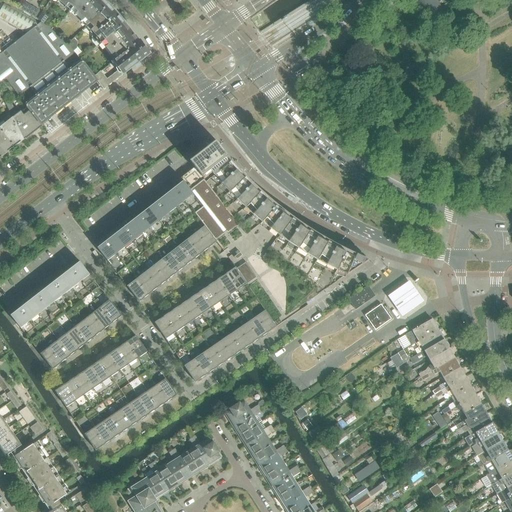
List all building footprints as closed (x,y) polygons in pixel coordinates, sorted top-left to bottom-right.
[(59,0),(71,9),(78,0),(59,0)] [(87,24),(108,4),(103,0),(78,0),(71,9),(87,24)] [(445,0),(414,0),(412,2),(416,9),(414,10),(418,15),(420,14),(427,25),(452,9),(449,3),(443,7),(440,3),(445,0)] [(66,105),(83,92),(84,91),(97,81),(94,77),(83,63),(81,60),(70,69),(65,61),(75,53),(73,51),(68,45),(61,38),(55,33),(52,31),(45,26),(41,23),(40,24),(4,3),(0,10),(0,19),(27,34),(0,55),(0,83),(6,79),(6,80),(19,96),(30,88),(36,95),(25,104),(28,107),(41,124),(54,114),(55,114),(60,109),(66,105)] [(124,22),(120,18),(120,17),(118,17),(113,11),(113,9),(108,4),(87,24),(95,34),(92,37),(92,42),(96,47),(102,42),(101,40),(124,22)] [(139,42),(135,37),(135,36),(133,36),(128,29),(128,27),(124,22),(101,40),(102,42),(116,60),(139,42)] [(77,48),(77,42),(73,39),(68,45),(73,51),(77,48)] [(122,74),(149,54),(144,48),(144,47),(140,41),(139,42),(116,60),(113,62),(119,70),(122,74)] [(308,66),(294,74),(296,76),(300,82),(313,74),(309,68),(308,66)] [(110,84),(107,80),(100,72),(94,77),(97,81),(103,89),(110,84)] [(15,109),(10,101),(5,103),(9,111),(15,109)] [(41,124),(28,107),(21,112),(21,111),(12,117),(23,139),(25,138),(26,138),(27,137),(29,137),(31,135),(31,134),(37,130),(38,130),(40,128),(40,127),(42,126),(41,124)] [(23,139),(12,117),(0,126),(0,128),(14,147),(23,139)] [(14,147),(0,128),(0,148),(5,154),(14,147)] [(306,303),(369,260),(347,250),(341,247),(326,239),(320,235),(306,226),(292,216),(287,212),(279,206),(278,206),(277,205),(269,198),(257,187),(245,176),(234,164),(224,151),(216,140),(189,161),(194,167),(202,178),(189,188),(193,194),(203,207),(195,213),(205,226),(216,240),(226,232),(227,233),(239,225),(209,186),(213,183),(259,243),(306,303)] [(202,178),(194,167),(181,178),(189,188),(202,178)] [(193,194),(189,188),(181,178),(172,185),(184,200),(193,194)] [(306,303),(259,243),(213,183),(209,186),(239,225),(227,233),(226,232),(216,240),(217,242),(216,242),(224,252),(228,249),(232,255),(228,258),(235,267),(236,267),(249,282),(246,284),(265,310),(268,308),(281,324),(299,311),(297,308),(306,303)] [(184,200),(172,185),(171,184),(172,185),(163,191),(176,207),(184,200)] [(176,207),(163,191),(155,198),(167,214),(176,207)] [(127,287),(136,279),(145,273),(153,266),(162,259),(170,253),(179,246),(187,239),(196,233),(205,226),(195,213),(203,207),(193,194),(184,200),(176,207),(167,214),(159,221),(150,227),(142,234),(133,241),(125,247),(116,254),(107,261),(127,287)] [(167,214),(155,198),(154,197),(154,198),(146,205),(159,221),(167,214)] [(159,221),(146,205),(138,211),(150,227),(159,221)] [(150,227),(138,211),(137,210),(137,211),(137,212),(129,218),(142,234),(150,227)] [(142,234),(129,218),(121,225),(133,241),(142,234)] [(133,241),(121,225),(120,224),(120,225),(112,231),(125,247),(133,241)] [(217,242),(216,240),(205,226),(196,233),(208,248),(216,242),(217,242)] [(125,247),(112,231),(104,238),(116,254),(125,247)] [(208,248),(196,233),(187,239),(200,255),(208,248)] [(116,254),(104,238),(103,237),(103,238),(95,245),(107,261),(116,254)] [(200,255),(187,239),(179,246),(191,262),(200,255)] [(191,262),(179,246),(170,253),(183,268),(191,262)] [(183,268),(170,253),(162,259),(174,275),(183,268)] [(90,275),(77,259),(68,266),(81,282),(90,275)] [(174,275),(162,259),(153,266),(166,282),(174,275)] [(81,282),(68,266),(67,265),(68,266),(60,272),(72,288),(81,282)] [(166,282),(153,266),(145,273),(157,288),(166,282)] [(236,267),(235,267),(226,273),(238,290),(246,284),(249,282),(236,267)] [(72,288),(60,272),(51,279),(64,295),(72,288)] [(157,288),(145,273),(136,279),(149,295),(157,288)] [(238,290),(226,273),(217,279),(229,296),(238,290)] [(50,347),(59,341),(67,334),(76,327),(84,321),(92,314),(101,307),(109,301),(90,275),(81,282),(72,288),(64,295),(55,302),(47,308),(38,315),(30,322),(21,329),(41,355),(50,347)] [(64,295),(51,279),(50,278),(51,279),(43,285),(55,302),(64,295)] [(149,295),(136,279),(127,287),(139,302),(149,295)] [(229,296),(217,279),(208,286),(220,302),(229,296)] [(381,310),(388,321),(393,328),(430,302),(414,280),(378,305),(381,310)] [(229,335),(238,329),(247,323),(256,317),(265,310),(246,284),(238,290),(229,296),(220,302),(211,308),(202,314),(193,320),(184,327),(175,333),(166,339),(184,366),(194,359),(203,353),(211,347),(220,341),(229,335)] [(55,302),(43,285),(34,292),(47,308),(55,302)] [(220,302),(208,286),(199,292),(211,308),(220,302)] [(355,310),(375,296),(371,290),(368,286),(348,300),(352,305),(355,310)] [(47,308),(34,292),(33,291),(34,292),(26,299),(38,315),(47,308)] [(211,308),(199,292),(191,298),(202,314),(211,308)] [(202,314),(191,298),(182,304),(193,320),(202,314)] [(38,315),(26,299),(17,305),(30,322),(38,315)] [(121,316),(109,301),(101,307),(113,322),(121,316)] [(30,322),(17,305),(16,304),(16,305),(17,306),(8,312),(21,329),(30,322)] [(193,320),(182,304),(173,310),(184,327),(193,320)] [(391,319),(381,304),(365,315),(375,330),(391,319)] [(113,322),(101,307),(92,314),(104,329),(113,322)] [(268,308),(265,310),(256,317),(267,333),(281,324),(268,308)] [(184,327),(173,310),(164,316),(175,333),(184,327)] [(104,329),(92,314),(84,321),(96,336),(104,329)] [(175,333),(164,316),(154,323),(166,339),(175,333)] [(267,333),(256,317),(247,323),(258,339),(267,333)] [(419,342),(438,330),(437,328),(438,327),(436,324),(434,324),(432,319),(409,332),(406,334),(407,336),(406,337),(410,344),(411,344),(412,345),(419,342)] [(96,336),(84,321),(76,327),(87,342),(96,336)] [(258,339),(247,323),(238,329),(249,345),(258,339)] [(87,342),(76,327),(67,334),(79,349),(87,342)] [(249,345),(238,329),(229,335),(240,351),(249,345)] [(421,352),(444,340),(442,337),(442,335),(440,332),(439,332),(438,330),(419,342),(421,345),(418,347),(421,352)] [(79,349),(67,334),(59,341),(70,356),(79,349)] [(147,352),(136,335),(127,341),(138,358),(147,352)] [(240,351),(229,335),(220,341),(232,357),(240,351)] [(429,360),(449,349),(448,347),(448,346),(446,343),(445,342),(444,340),(421,352),(423,357),(427,356),(429,360)] [(70,356),(59,341),(50,347),(62,362),(70,356)] [(138,358),(127,341),(118,348),(129,364),(138,358)] [(232,357),(220,341),(211,347),(223,364),(232,357)] [(62,362),(50,347),(41,355),(52,370),(62,362)] [(223,364),(211,347),(203,353),(214,370),(223,364)] [(129,364),(118,348),(109,354),(120,370),(129,364)] [(420,378),(427,374),(432,371),(454,358),(452,355),(453,354),(451,350),(450,350),(449,349),(429,360),(431,364),(429,365),(425,370),(419,374),(420,378)] [(403,350),(398,354),(403,364),(410,359),(408,356),(407,356),(403,350)] [(139,397),(148,391),(157,385),(165,379),(147,352),(138,358),(129,364),(120,370),(111,377),(103,383),(94,389),(85,395),(76,401),(66,408),(84,434),(94,428),(103,422),(112,415),(121,409),(130,403),(139,397)] [(214,370),(203,353),(194,359),(205,376),(214,370)] [(120,370),(109,354),(100,360),(111,377),(120,370)] [(396,369),(403,364),(398,354),(390,358),(396,369)] [(443,377),(459,367),(458,365),(459,364),(457,361),(456,361),(454,358),(432,371),(434,375),(437,374),(440,372),(443,377)] [(205,376),(194,359),(184,366),(195,382),(205,376)] [(111,377),(100,360),(91,366),(103,383),(111,377)] [(103,383),(91,366),(82,372),(94,389),(103,383)] [(434,395),(465,376),(463,374),(464,372),(462,369),(460,369),(459,367),(443,377),(446,382),(439,386),(439,387),(432,392),(434,395)] [(94,389),(82,372),(73,378),(85,395),(94,389)] [(422,381),(429,377),(427,374),(420,378),(418,380),(419,383),(422,381)] [(453,396),(470,386),(469,384),(470,383),(468,379),(466,379),(465,376),(434,395),(436,398),(443,394),(443,395),(450,390),(453,396)] [(85,395),(73,378),(64,384),(76,401),(85,395)] [(176,395),(165,379),(157,385),(168,401),(176,395)] [(76,401),(64,384),(55,391),(66,408),(76,401)] [(168,401),(157,385),(148,391),(159,407),(168,401)] [(456,407),(475,395),(474,392),(474,391),(473,388),(471,387),(470,386),(453,396),(456,401),(449,405),(448,407),(442,411),(442,412),(440,413),(442,416),(456,407)] [(159,407),(148,391),(139,397),(150,413),(159,407)] [(350,396),(347,391),(340,396),(343,401),(350,396)] [(15,399),(10,392),(6,395),(11,402),(15,399)] [(464,414),(481,404),(480,402),(480,401),(479,398),(477,398),(475,395),(456,407),(458,411),(461,409),(464,414)] [(150,413),(139,397),(130,403),(141,419),(150,413)] [(20,406),(15,399),(11,402),(16,409),(20,406)] [(141,419),(130,403),(121,409),(132,426),(141,419)] [(233,425),(260,408),(258,405),(249,411),(244,403),(240,406),(239,404),(225,412),(225,414),(228,420),(230,420),(233,425)] [(458,430),(460,429),(486,413),(485,410),(485,409),(483,406),(482,406),(481,404),(464,414),(467,419),(456,426),(458,430)] [(238,436),(257,424),(253,417),(262,411),(260,408),(233,425),(236,430),(236,431),(238,436)] [(132,426),(121,409),(112,415),(123,432),(132,426)] [(23,418),(27,416),(22,410),(19,412),(23,418)] [(475,432),(492,423),(491,421),(491,420),(489,416),(488,416),(486,413),(460,429),(461,430),(463,429),(464,432),(472,428),(475,432)] [(347,425),(356,419),(352,414),(344,420),(347,425)] [(450,422),(445,414),(442,416),(447,424),(450,422)] [(123,432),(112,415),(103,422),(114,438),(123,432)] [(0,434),(9,428),(4,420),(0,422),(0,434)] [(312,426),(307,420),(302,423),(307,430),(312,426)] [(114,438),(103,422),(94,428),(105,444),(114,438)] [(42,430),(37,423),(30,428),(35,435),(42,430)] [(344,432),(338,424),(338,423),(328,430),(334,439),(344,432)] [(477,444),(497,432),(495,429),(496,428),(494,425),(492,424),(492,423),(475,432),(478,438),(471,442),(472,444),(468,446),(470,448),(477,444)] [(246,445),(273,429),(271,426),(262,431),(257,424),(238,436),(241,440),(243,441),(246,445)] [(325,437),(318,426),(308,433),(315,443),(325,437)] [(0,446),(15,436),(9,428),(0,434),(0,446)] [(105,444),(94,428),(84,434),(95,451),(105,444)] [(251,456),(270,444),(266,437),(275,432),(273,429),(246,445),(249,450),(248,452),(251,456)] [(55,438),(51,432),(47,434),(51,441),(55,438)] [(486,451),(502,441),(501,439),(502,438),(500,435),(498,435),(497,432),(477,444),(480,448),(483,446),(486,451)] [(339,446),(348,439),(345,434),(335,441),(339,446)] [(398,447),(408,440),(404,435),(394,442),(398,447)] [(21,445),(15,436),(0,446),(0,448),(5,456),(13,451),(13,452),(14,454),(23,448),(21,445)] [(221,457),(213,443),(211,444),(208,440),(201,445),(195,436),(192,438),(197,445),(209,465),(214,462),(215,462),(221,459),(221,457)] [(209,465),(197,445),(192,438),(189,440),(195,449),(187,453),(199,472),(204,469),(204,467),(209,465)] [(484,464),(508,451),(506,448),(506,446),(505,443),(503,443),(502,441),(486,451),(474,458),(479,467),(484,464)] [(62,448),(57,442),(53,444),(58,451),(62,448)] [(66,494),(49,469),(33,444),(24,450),(22,446),(21,445),(23,448),(14,454),(50,506),(51,507),(59,502),(61,505),(61,504),(59,501),(58,500),(66,494)] [(259,466),(285,449),(284,446),(275,451),(270,444),(251,456),(254,460),(256,461),(259,466)] [(333,452),(328,444),(317,451),(323,459),(333,452)] [(66,455),(62,448),(58,451),(62,458),(66,455)] [(199,472),(187,453),(180,458),(175,449),(172,451),(177,459),(189,477),(193,474),(195,475),(199,472)] [(264,476),(283,464),(279,457),(287,452),(285,449),(259,466),(262,470),(261,472),(264,476)] [(189,477),(177,459),(172,451),(169,453),(174,461),(167,466),(179,485),(183,482),(184,480),(189,477)] [(496,470),(511,460),(511,458),(511,457),(511,455),(511,453),(509,453),(508,451),(484,464),(487,469),(494,465),(496,470)] [(333,466),(328,457),(322,460),(328,469),(333,466)] [(353,463),(349,457),(343,461),(347,467),(353,463)] [(73,465),(69,459),(65,461),(69,468),(73,465)] [(491,484),(511,472),(511,460),(496,470),(486,476),(491,484)] [(374,461),(354,475),(359,482),(379,469),(374,461)] [(179,485),(167,466),(160,470),(154,462),(152,463),(168,490),(173,487),(175,488),(179,485)] [(168,490),(152,463),(148,465),(151,470),(145,474),(159,497),(163,495),(164,493),(168,490)] [(271,486),(298,469),(296,466),(287,472),(283,464),(264,476),(267,481),(269,481),(271,486)] [(337,472),(340,470),(336,464),(333,466),(328,469),(333,478),(339,474),(337,472)] [(78,472),(73,465),(69,468),(74,475),(78,472)] [(277,497),(296,485),(291,477),(300,472),(298,469),(271,486),(274,491),(274,493),(277,497)] [(507,488),(511,484),(511,472),(491,484),(491,485),(488,487),(489,489),(492,487),(493,489),(504,483),(507,488)] [(159,497),(145,474),(144,475),(147,479),(132,488),(134,491),(128,494),(154,500),(155,497),(157,496),(158,498),(159,497)] [(85,482),(80,476),(76,478),(81,485),(85,482)] [(355,502),(368,492),(362,483),(349,493),(355,502)] [(497,506),(511,497),(511,484),(507,488),(496,495),(501,503),(497,506)] [(285,507),(311,490),(309,487),(301,492),(296,485),(277,497),(280,501),(281,502),(285,507)] [(344,485),(339,488),(341,491),(342,494),(347,491),(344,485)] [(88,498),(83,490),(75,495),(80,503),(88,498)] [(298,511),(309,506),(304,498),(313,493),(311,490),(285,507),(287,511),(298,511)] [(135,511),(145,511),(157,504),(155,505),(154,503),(154,500),(128,494),(132,500),(129,501),(135,511)] [(359,511),(372,502),(367,494),(353,504),(359,511)] [(511,497),(497,506),(499,509),(503,506),(504,507),(511,502),(511,497)] [(406,511),(408,511),(417,506),(413,501),(404,508),(406,511)] [(65,511),(61,504),(61,505),(59,502),(51,507),(52,510),(49,511),(65,511)] [(88,511),(94,508),(90,502),(82,507),(85,511),(88,511)] [(366,511),(368,511),(369,511),(371,511),(376,508),(372,503),(359,511),(366,511)] [(450,511),(456,508),(453,503),(446,507),(449,511),(450,511)]
